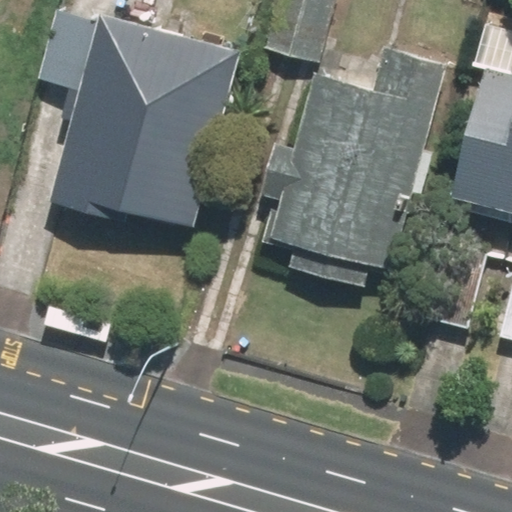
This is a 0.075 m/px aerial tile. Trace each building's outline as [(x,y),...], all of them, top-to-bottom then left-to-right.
[(0,0),(0,93),(10,96),(34,0),(0,0)] [(336,0),(286,0),(275,45),(321,57),(336,0)] [(255,44),(104,10),(65,193),(117,222),(128,203),(208,227),(255,44)] [(393,281),(445,50),(345,28),(292,258),(393,281)] [(511,66),(510,66),(475,199),(510,230),(511,230),(511,66)] [(511,301),(502,344),(511,346),(511,301)]
